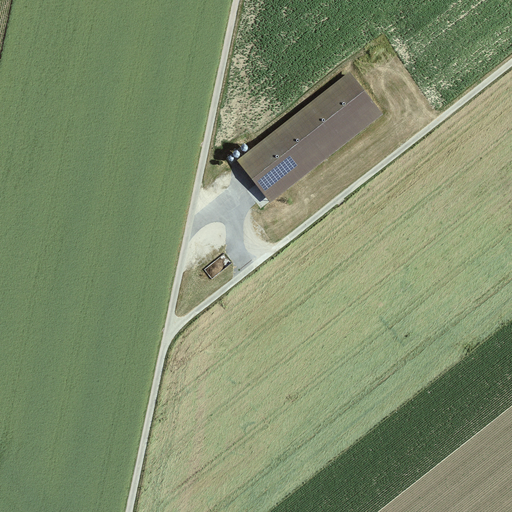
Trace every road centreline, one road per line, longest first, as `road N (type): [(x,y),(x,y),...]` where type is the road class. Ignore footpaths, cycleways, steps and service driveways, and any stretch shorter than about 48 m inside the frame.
road 1 (track): [(233,0),(128,511)]
road 2 (track): [(165,333),(511,61)]
